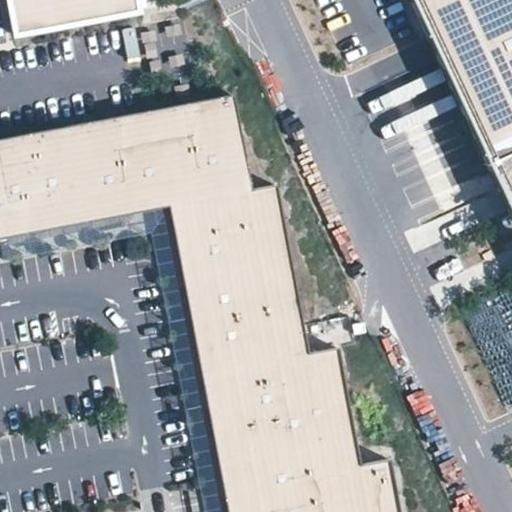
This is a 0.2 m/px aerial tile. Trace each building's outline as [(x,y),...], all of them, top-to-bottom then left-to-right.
[(5,0),(14,42),(136,19),(132,0),(5,0)] [(132,0),(136,19),(147,17),(143,0),(132,0)] [(511,0),(409,0),(511,220),(511,0)] [(249,189),(231,94),(0,139),(0,238),(167,206),(225,511),(398,511),(388,459),(359,464),(336,347),(307,353),(275,184),(249,189)] [(186,307),(175,308),(182,351),(192,350),(186,307)]
